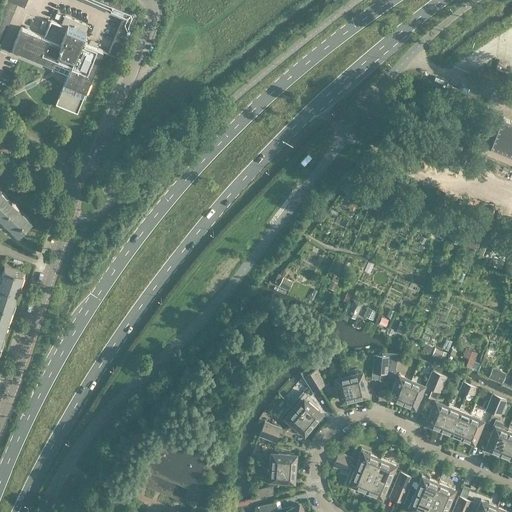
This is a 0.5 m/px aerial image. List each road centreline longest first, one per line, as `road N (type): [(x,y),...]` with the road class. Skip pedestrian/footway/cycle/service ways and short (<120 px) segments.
road 1 (primary): [(19,511),(95,371),(204,225),(316,106),(442,0)]
road 2 (primary): [(391,0),(303,63),(126,249),(27,413),(0,480)]
road 3 (unclassified): [(42,511),(77,450),(198,325),(411,54)]
road 4 (residential): [(511,486),(427,448),(398,421),(356,417),(317,453),(315,486),(330,511)]
road 5 (residential): [(0,421),(69,219),(72,183)]
road 6 (residential): [(72,183),(101,158),(146,60),(158,20),(149,0)]
